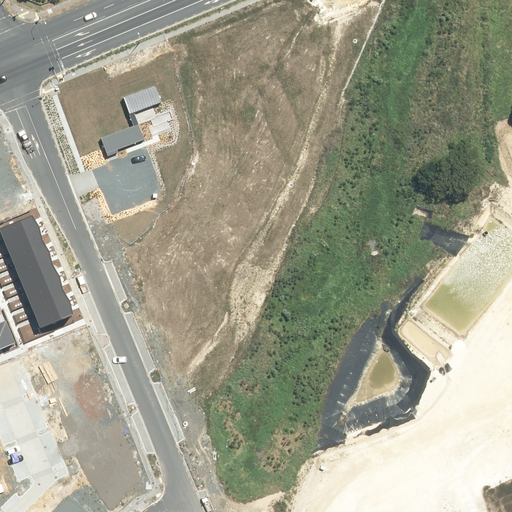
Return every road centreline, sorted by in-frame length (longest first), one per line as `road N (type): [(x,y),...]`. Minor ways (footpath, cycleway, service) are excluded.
road 1 (residential): [(54,175),(188,500)]
road 2 (residential): [(54,175),(306,65)]
road 3 (residential): [(454,511),(436,460),(440,422),(511,393)]
road 4 (residential): [(12,511),(46,480),(4,372)]
road 5 (secondary): [(143,0),(6,57)]
road 6 (residential): [(6,57),(54,175)]
